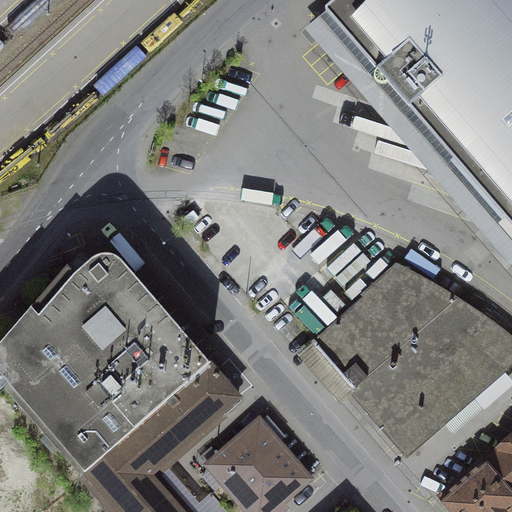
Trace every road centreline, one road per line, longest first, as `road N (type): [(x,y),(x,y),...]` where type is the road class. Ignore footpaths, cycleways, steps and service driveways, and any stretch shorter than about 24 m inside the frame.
road 1 (residential): [(95,157),(401,511)]
road 2 (tertiary): [(95,157),(241,0)]
road 3 (tertiary): [(0,274),(95,157)]
